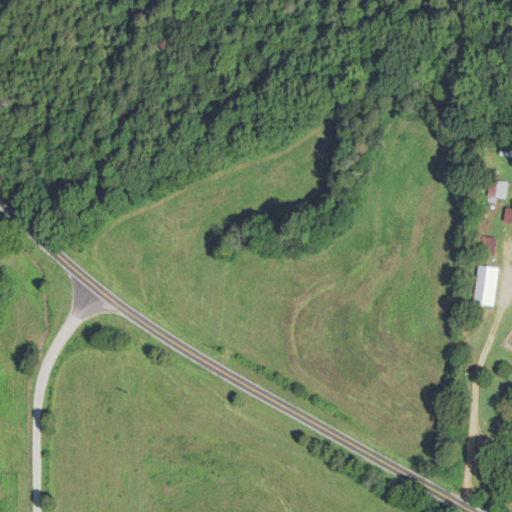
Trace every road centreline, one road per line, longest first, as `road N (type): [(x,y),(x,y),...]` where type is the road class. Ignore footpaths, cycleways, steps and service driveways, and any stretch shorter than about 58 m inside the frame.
road 1 (tertiary): [(0,187),(95,281),(173,335),(477,511)]
road 2 (residential): [(38,511),(40,403),(50,360),(95,281)]
